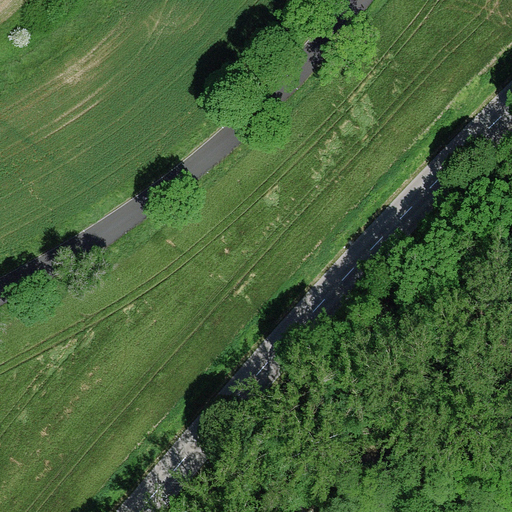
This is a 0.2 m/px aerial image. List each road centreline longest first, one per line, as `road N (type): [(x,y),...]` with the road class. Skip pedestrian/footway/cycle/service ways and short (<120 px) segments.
road 1 (tertiary): [(138,511),(318,305),(511,110)]
road 2 (tertiary): [(0,295),(173,185),(365,0)]
